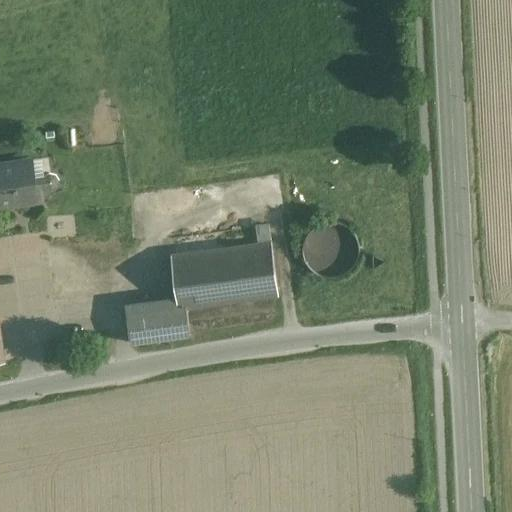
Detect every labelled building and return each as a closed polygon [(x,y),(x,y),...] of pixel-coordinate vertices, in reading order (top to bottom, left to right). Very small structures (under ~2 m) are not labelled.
[(32,161),(0,165),(0,205),(37,200),(32,161)] [(356,260),(358,250),(356,239),(350,230),(341,224),(330,222),(320,224),(311,230),(305,239),(303,250),(305,260),(311,270),(320,276),(331,278),(341,276),(350,269),(356,260)] [(269,226),(256,228),(258,245),(271,243),(269,226)] [(258,245),(172,256),(178,307),(178,308),(186,307),(278,294),(271,243),(258,245)] [(178,306),(126,313),(130,343),(190,335),(186,307),(178,308),(178,307),(178,306)]
